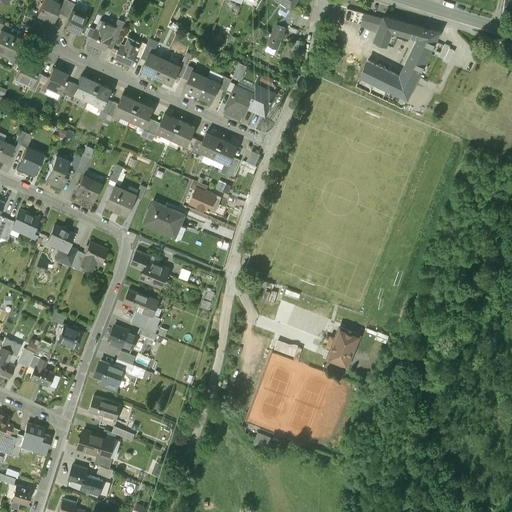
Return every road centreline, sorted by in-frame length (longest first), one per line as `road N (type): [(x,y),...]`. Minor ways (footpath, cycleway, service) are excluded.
road 1 (residential): [(273,144),(170,511)]
road 2 (residential): [(273,144),(47,43)]
road 3 (residential): [(123,236),(123,259),(63,421)]
road 4 (residential): [(322,0),(273,144)]
road 5 (residential): [(123,236),(0,178)]
